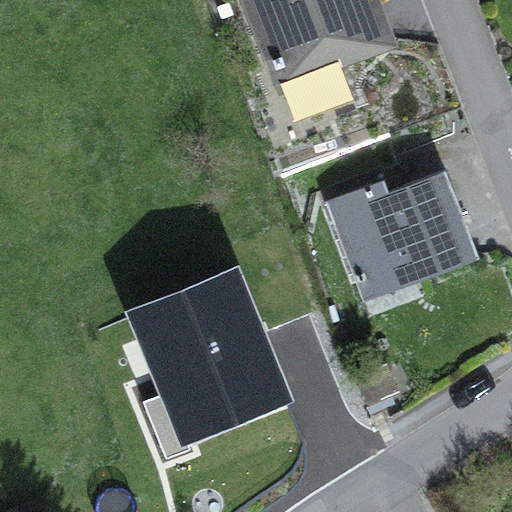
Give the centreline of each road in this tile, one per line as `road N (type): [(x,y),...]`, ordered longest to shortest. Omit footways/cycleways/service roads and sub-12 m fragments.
road 1 (residential): [(511,400),(340,511)]
road 2 (residential): [(449,0),(511,161)]
